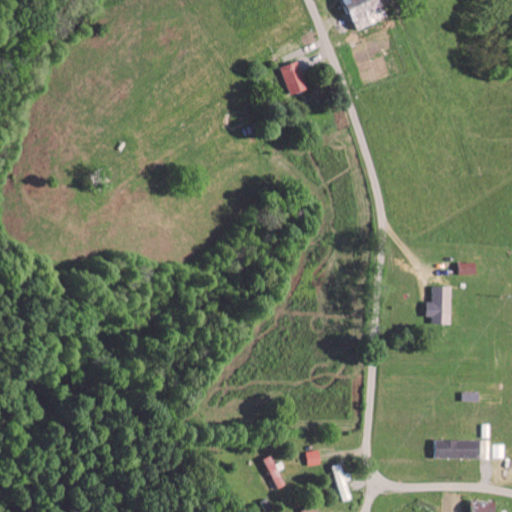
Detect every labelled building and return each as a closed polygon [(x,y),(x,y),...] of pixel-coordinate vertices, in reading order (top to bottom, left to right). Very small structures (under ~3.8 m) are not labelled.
[(290,97),(307,90),(297,63),(280,70),(290,97)] [(458,277),(476,276),(475,264),(458,265),(458,277)] [(431,325),(450,326),(450,288),(430,288),(430,302),(426,302),(425,318),(431,318),(431,325)] [(434,459),(476,460),(476,442),(435,441),(434,459)] [(273,464),(269,465),(266,457),(258,459),(269,490),(281,485),(273,464)]
